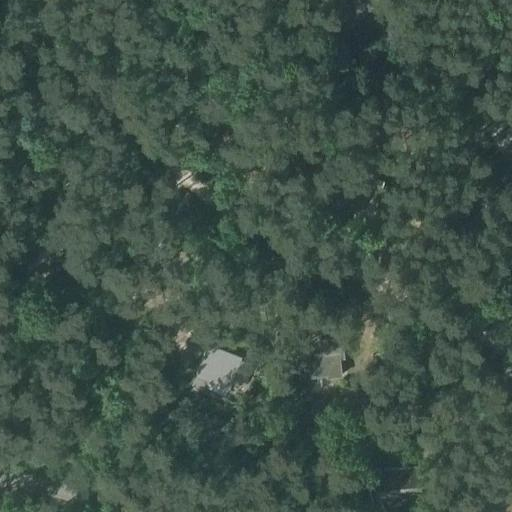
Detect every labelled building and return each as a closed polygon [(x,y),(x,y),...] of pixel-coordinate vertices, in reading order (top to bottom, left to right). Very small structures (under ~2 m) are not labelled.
[(338,0),(323,14),(344,35),(363,17),(360,13),(373,0),(338,0)] [(511,115),(493,134),(511,152),(511,115)] [(337,167),(331,185),(342,188),(341,191),(340,190),(339,195),(340,195),(337,202),(373,213),(382,181),(372,178),(370,185),(365,183),(367,176),(362,174),(347,170),(337,167)] [(65,228),(16,242),(24,267),(72,252),(65,228)] [(304,356),(296,357),(298,369),(306,368),(307,377),(308,377),(308,376),(328,374),(328,376),(341,375),(341,376),(341,375),(341,373),(339,352),(343,352),(341,336),(319,339),(321,353),(304,356)] [(203,356),(193,382),(205,387),(207,381),(227,389),(231,378),(244,383),(248,373),(251,366),(238,361),(239,358),(207,346),(203,356)] [(385,470),(372,471),(375,500),(388,499),(424,496),(421,466),(385,470)]
